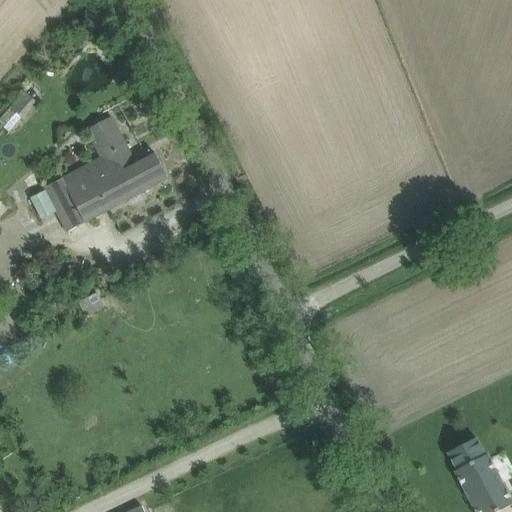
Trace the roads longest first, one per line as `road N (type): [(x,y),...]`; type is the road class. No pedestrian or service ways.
road 1 (unclassified): [(289,314),(128,0)]
road 2 (unclassified): [(511,205),(289,314)]
road 3 (unclassified): [(384,511),(289,314)]
